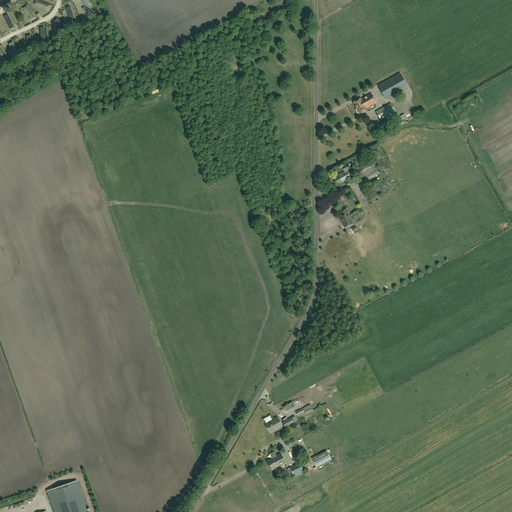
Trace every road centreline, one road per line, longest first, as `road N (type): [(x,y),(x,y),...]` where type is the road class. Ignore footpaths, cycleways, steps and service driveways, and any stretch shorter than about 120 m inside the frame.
road 1 (unclassified): [(191,511),(314,300),(316,0)]
road 2 (track): [(285,0),(249,26),(217,35),(161,78)]
